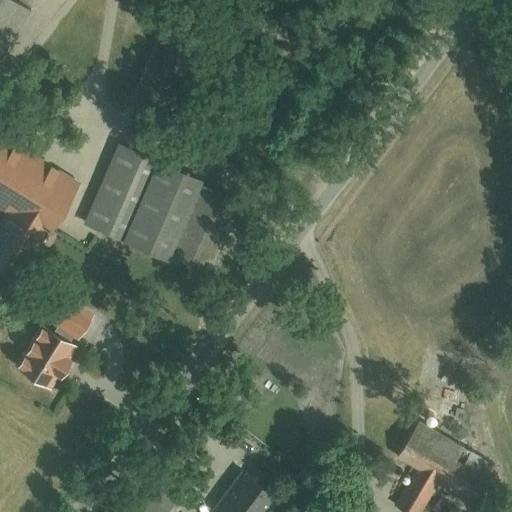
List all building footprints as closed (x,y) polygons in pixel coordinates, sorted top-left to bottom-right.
[(0,0),(0,71),(35,17),(7,0),(0,0)] [(120,146),(82,235),(163,269),(201,181),(120,146)] [(0,276),(11,282),(39,231),(49,236),(72,193),(0,154),(0,209),(4,211),(0,218),(0,276)] [(201,181),(163,269),(208,288),(246,200),(201,181)] [(78,346),(42,324),(15,367),(51,389),(78,346)] [(418,471),(394,507),(400,511),(421,511),(440,485),(468,504),(492,468),(422,421),(397,458),(418,471)] [(132,511),(169,511),(197,474),(173,457),(132,511)] [(267,511),(276,499),(238,473),(211,511),(267,511)]
